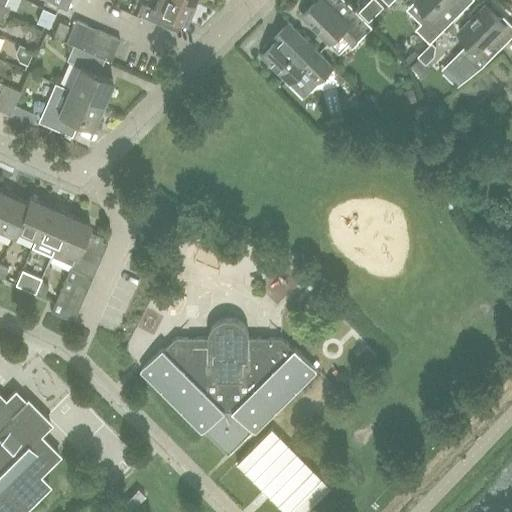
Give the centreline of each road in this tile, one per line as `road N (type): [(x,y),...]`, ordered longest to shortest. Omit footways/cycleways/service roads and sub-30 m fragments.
road 1 (residential): [(254,0),(95,158)]
road 2 (residential): [(89,320),(123,239),(95,158)]
